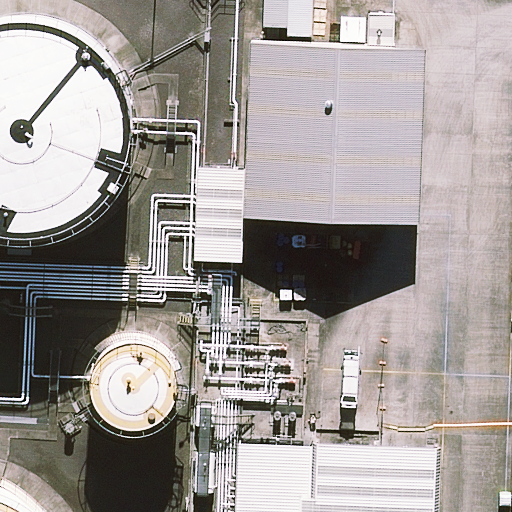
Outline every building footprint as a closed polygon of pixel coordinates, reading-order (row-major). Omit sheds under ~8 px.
[(0,233),(9,236),(22,239),(35,240),(47,239),(60,238),(73,235),(85,230),(96,225),(107,218),(117,210),(126,201),(134,191),(141,181),(147,169),(152,157),(155,145),(157,132),(158,120),(157,107),(155,94),(152,82),(147,70),(141,58),(134,48),(126,38),(117,29),(107,22),(96,15),(85,9),(73,5),(59,2),(48,0),(30,0),(21,1),(8,3),(0,5),(0,233)] [(417,21),(259,16),(253,187),(412,192),(417,21)] [(186,336),(165,322),(154,318),(142,317),(131,317),(120,319),(109,324),(99,330),(91,338),(84,347),(78,357),(75,368),(73,379),(74,391),(76,402),(80,413),(86,423),(94,431),(103,438),(114,443),(124,447),(136,449),(147,448),(159,446),(169,441),(179,435),(188,427),(195,418),(200,408),(204,397),(205,386),(205,374),(202,363),(198,352),(192,343),(186,336)] [(435,511),(438,435),(309,430),(306,511),(435,511)] [(0,511),(86,511),(81,503),(73,493),(64,484),(54,477),(42,470),(31,464),(19,460),(6,457),(0,456),(0,511)]
